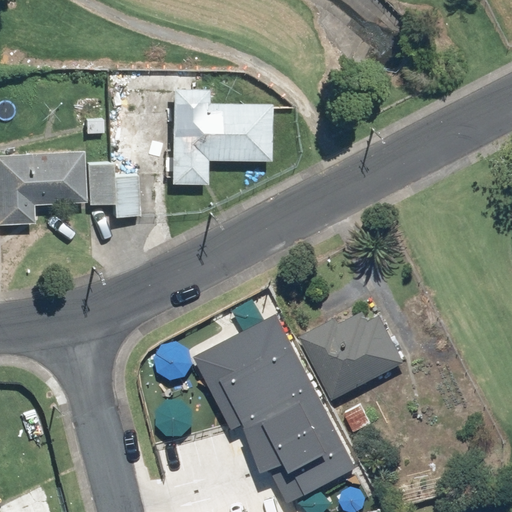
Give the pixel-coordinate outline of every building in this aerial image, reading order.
[(207,88),(172,87),(169,182),(205,183),(206,159),(268,161),(270,103),(207,101),(207,88)] [(0,153),(0,222),(33,223),(33,202),(83,202),(82,153),(0,153)] [(111,161),(85,162),(86,204),(112,204),(113,218),(138,217),(137,176),(112,176),(111,161)] [(300,332),(328,395),(405,361),(382,310),(366,317),(363,310),(338,321),(336,317),(300,332)] [(281,335),(270,312),(194,349),(230,423),(241,418),(278,495),(351,459),(288,331),(281,335)]
